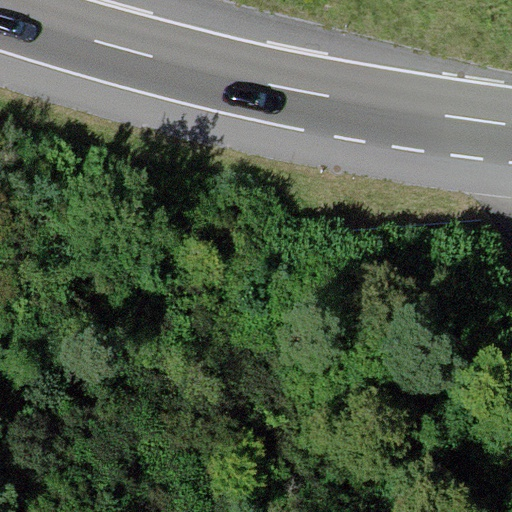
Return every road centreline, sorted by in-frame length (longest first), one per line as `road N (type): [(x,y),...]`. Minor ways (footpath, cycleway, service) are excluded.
road 1 (motorway): [(0,10),(334,97)]
road 2 (motorway): [(334,97),(511,123)]
